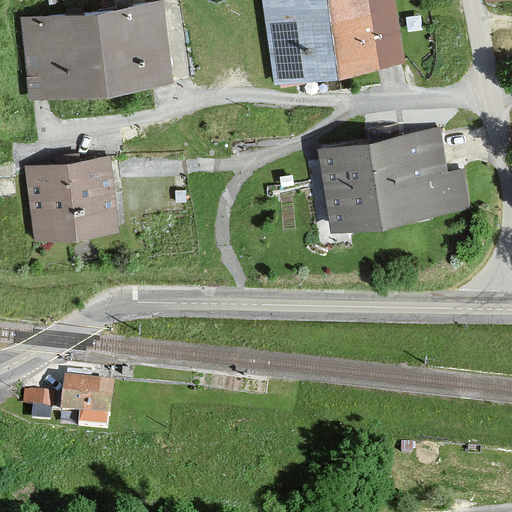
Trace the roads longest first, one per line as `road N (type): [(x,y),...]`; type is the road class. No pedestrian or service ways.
road 1 (tertiary): [(0,370),(131,303),(494,308)]
road 2 (unknown): [(490,88),(242,96),(37,124)]
road 3 (unclassified): [(475,0),(511,195)]
